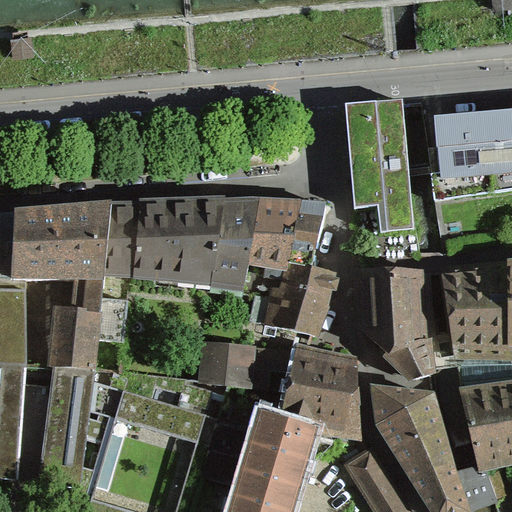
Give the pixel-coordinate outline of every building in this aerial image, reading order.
[(511,0),(493,0),(495,15),(511,13),(511,0)] [(350,108),(343,109),(352,213),(375,211),(378,238),(412,234),(400,105),(350,108)] [(511,118),(440,124),(432,125),(439,179),(429,180),(433,205),(511,192),(511,118)] [(246,267),(259,205),(232,206),(220,206),(210,280),(208,294),(240,299),(246,267)] [(286,266),(299,207),(269,205),(259,205),(246,267),(265,270),(263,280),(282,282),(285,266),(286,266)] [(155,209),(137,209),(137,210),(132,272),(153,274),(152,282),(176,284),(177,277),(210,280),(220,206),(155,209)] [(308,272),(323,209),(305,207),(299,207),(286,266),(308,272)] [(132,272),(137,210),(123,211),(107,211),(101,277),(132,278),(132,272)] [(101,277),(107,211),(60,215),(0,220),(0,366),(14,368),(24,369),(28,284),(75,284),(72,314),(54,312),(48,370),(59,371),(92,373),(93,373),(96,344),(121,347),(124,317),(123,317),(124,305),(100,302),(101,292),(100,292),(101,277)] [(445,245),(447,257),(493,245),(492,237),(445,245)] [(320,308),(330,277),(308,272),(286,266),(285,266),(282,282),(280,294),(269,292),(268,302),(256,299),(250,325),(310,339),(320,308)] [(454,358),(509,360),(508,346),(511,345),(511,267),(485,270),(442,274),(454,358)] [(359,273),(355,273),(355,277),(356,277),(359,332),(412,383),(427,379),(419,276),(386,275),(386,274),(382,274),(382,275),(368,275),(359,275),(359,273)] [(201,386),(226,389),(226,388),(285,396),(294,358),(235,353),(204,350),(201,386)] [(360,443),(361,443),(358,438),(355,364),(332,359),(307,354),(296,351),(294,358),(285,396),(285,397),(279,423),(312,434),(354,440),(360,443)] [(0,481),(6,483),(14,368),(0,366),(0,481)] [(92,373),(59,371),(44,488),(77,492),(80,470),(83,444),(86,421),(87,415),(91,385),(92,373)] [(87,473),(80,470),(77,492),(73,511),(189,511),(199,479),(216,422),(210,420),(215,403),(221,404),(223,400),(210,397),(211,395),(184,387),(185,383),(126,376),(125,380),(111,376),(107,390),(91,385),(87,415),(96,418),(95,424),(86,421),(83,444),(98,448),(96,456),(91,455),(86,469),(87,471),(87,473)] [(511,463),(511,389),(459,397),(479,470),(493,506),(495,505),(483,471),(507,465),(511,463)] [(384,440),(429,511),(476,511),(481,511),(493,506),(479,470),(472,472),(452,476),(430,399),(372,393),(376,428),(384,440)] [(216,422),(199,479),(237,491),(230,511),(289,511),(312,434),(279,423),(259,417),(254,434),(250,433),(250,431),(216,421),(216,422)] [(375,511),(402,511),(368,456),(348,468),(375,511)]
